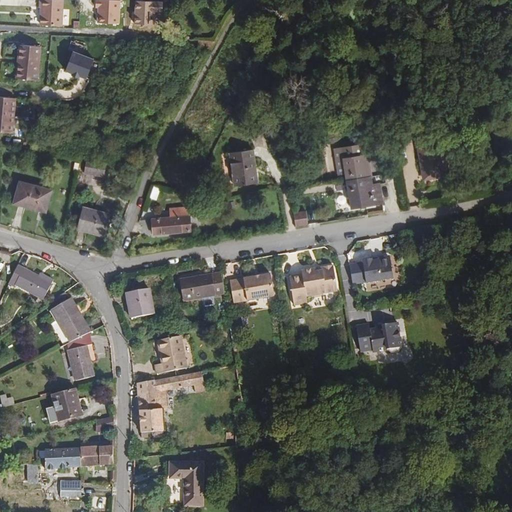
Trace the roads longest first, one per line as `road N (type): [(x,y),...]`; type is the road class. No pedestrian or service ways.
road 1 (residential): [(113,263),(511,192)]
road 2 (residential): [(113,263),(153,166),(252,0)]
road 3 (residential): [(121,511),(123,356),(89,273)]
